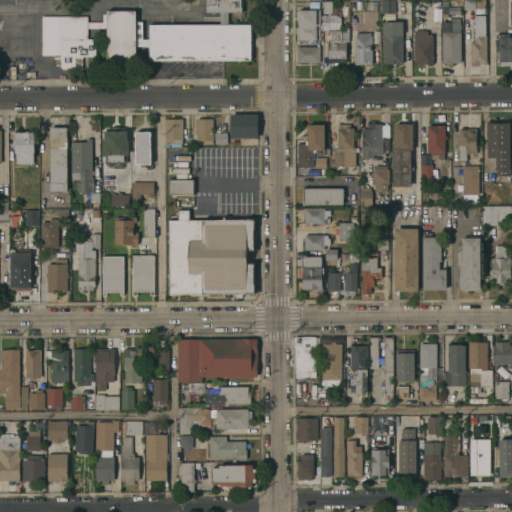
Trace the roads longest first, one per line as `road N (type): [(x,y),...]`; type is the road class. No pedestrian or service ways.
road 1 (residential): [(0,100),(511,97)]
road 2 (residential): [(0,320),(511,317)]
road 3 (residential): [(274,0),(277,511)]
road 4 (residential): [(173,510),(511,500)]
road 5 (residential): [(0,510),(173,510)]
